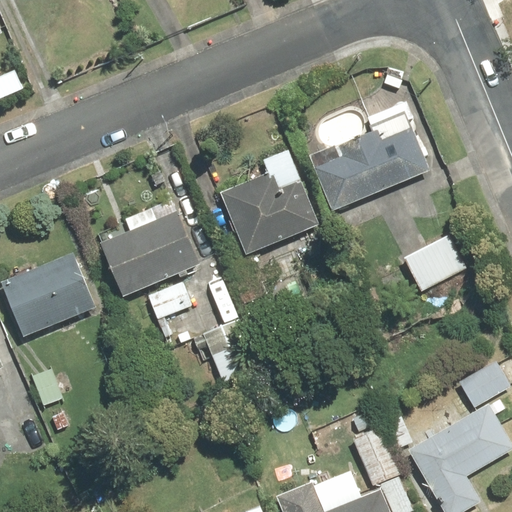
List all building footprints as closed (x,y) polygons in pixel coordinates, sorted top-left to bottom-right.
[(323,160),(342,206),(435,166),(415,121),(385,134),(382,125),(353,137),(357,146),(323,160)] [(225,187),(250,252),(327,223),(296,144),(267,155),(273,169),(225,187)] [(189,207),(110,237),(132,293),(210,263),(189,207)] [(453,232),(410,255),(427,287),(470,264),(453,232)] [(80,250),(9,281),(31,333),(103,303),(80,250)] [(206,272),(153,293),(164,321),(217,301),(206,272)] [(248,320),(210,334),(230,386),(267,371),(248,320)] [(0,372),(12,369),(0,337),(0,372)] [(58,369),(36,377),(47,408),(69,400),(58,369)] [(511,430),(494,400),(415,446),(452,511),(466,511),(503,491),(490,467),(511,454),(511,430)] [(82,405),(56,418),(69,444),(94,431),(82,405)] [(279,493),(286,511),(402,511),(391,479),(334,500),(325,476),(279,493)]
